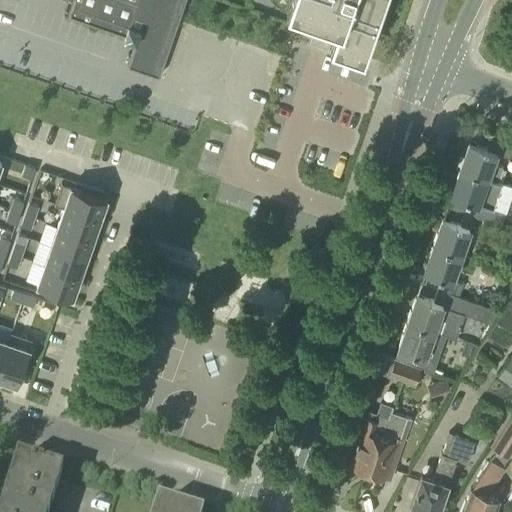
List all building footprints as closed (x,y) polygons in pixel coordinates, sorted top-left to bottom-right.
[(98,14),(127,25),(123,36),(135,40),(127,65),(158,76),(185,0),(72,0),(68,14),(96,24),(98,14)] [(292,0),(292,4),(318,13),(325,15),(316,40),(348,51),(362,56),(381,0),(292,0)] [(509,155),(511,146),(511,144),(489,137),(486,146),(483,145),(482,146),(469,141),(460,167),(498,180),(502,166),(490,162),(494,150),(509,155)] [(21,174),(31,178),(34,166),(25,163),(21,174)] [(501,182),(498,180),(460,167),(451,194),(464,199),(467,200),(464,211),(473,215),(500,224),(505,210),(493,206),(501,182)] [(63,205),(99,218),(106,197),(70,185),(63,205)] [(9,208),(19,212),(23,200),(13,197),(9,208)] [(24,214),(34,217),(38,205),(28,202),(24,214)] [(92,237),(99,218),(63,205),(56,225),(92,237)] [(19,212),(9,208),(6,220),(15,223),(19,212)] [(433,244),(460,253),(473,215),(464,211),(460,223),(456,221),(456,222),(442,218),(433,244)] [(34,217),(24,214),(21,225),(30,228),(34,217)] [(50,244),(85,256),(92,237),(56,225),(50,244)] [(0,235),(0,248),(6,250),(9,239),(0,236),(0,235)] [(15,241),(11,252),(21,255),(24,244),(15,241)] [(43,263),(79,275),(85,256),(50,244),(43,263)] [(460,253),(433,244),(424,271),(438,275),(437,276),(441,277),(437,288),(447,291),(460,253)] [(21,255),(11,252),(7,263),(17,267),(21,255)] [(79,275),(43,263),(36,284),(72,296),(79,275)] [(21,302),(24,292),(13,288),(10,298),(21,302)] [(447,291),(437,288),(433,299),(430,298),(416,294),(407,320),(433,329),(441,305),(470,315),(474,301),(447,291)] [(36,296),(24,292),(21,302),(33,305),(36,296)] [(474,301),(470,315),(490,322),(497,308),(474,301)] [(411,362),(420,366),(425,368),(429,357),(424,355),(433,329),(407,320),(398,347),(411,351),(411,352),(414,353),(411,362)] [(28,347),(8,340),(0,363),(0,377),(16,383),(28,347)] [(511,384),(511,353),(511,352),(496,374),(511,384)] [(420,366),(411,362),(394,357),(388,374),(414,384),(420,366)] [(464,429),(486,441),(503,409),(481,397),(464,429)] [(349,466),(366,472),(389,404),(380,401),(376,412),(368,409),(349,466)] [(392,405),(389,404),(366,472),(383,478),(387,466),(393,468),(403,438),(410,417),(390,410),(392,405)] [(511,409),(489,444),(508,456),(511,449),(511,409)] [(427,511),(436,511),(455,458),(466,462),(473,440),(449,431),(433,478),(421,474),(410,506),(413,507),(415,511),(417,511),(420,511),(424,511),(427,511)] [(504,467),(490,458),(470,489),(460,511),(493,511),(499,498),(486,493),(504,467)] [(46,503),(55,475),(16,463),(0,511),(54,511),(57,506),(46,503)]
